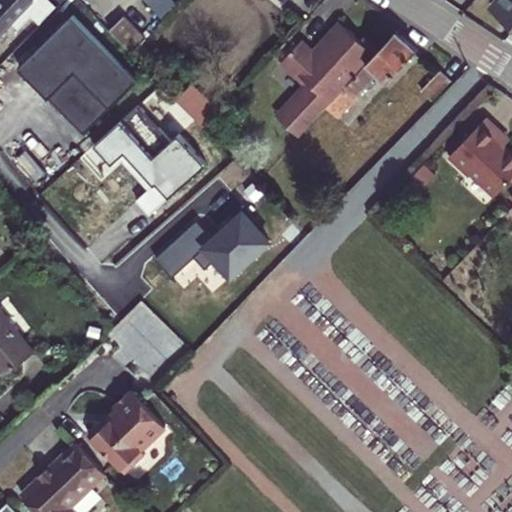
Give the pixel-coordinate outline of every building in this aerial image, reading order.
[(34,0),(0,0),(0,34),(12,23),(19,30),(32,16),(40,24),(57,6),(50,0),(46,0),(44,2),(41,0),(39,0),(37,3),(34,0)] [(153,0),(164,12),(178,0),(153,0)] [(511,0),(499,0),(493,7),(511,24),(511,0)] [(73,15),(20,68),(66,115),(70,112),(75,117),(72,120),(84,134),(138,81),(73,15)] [(133,53),(147,39),(124,16),(110,30),(133,53)] [(320,52),(314,53),(302,41),(284,61),(297,73),(300,73),(308,80),(311,83),(299,96),(301,98),(282,119),(300,136),(327,107),(379,50),(364,36),(361,40),(343,23),(319,49),(320,52)] [(379,50),(327,107),(337,117),(358,95),(359,95),(379,74),(388,83),(418,50),(397,31),(379,50)] [(452,80),(441,70),(421,91),(432,101),(452,80)] [(276,114),(282,119),(301,98),(299,96),(311,83),(308,80),(276,114)] [(193,83),(178,99),(185,107),(201,91),(193,83)] [(185,107),(206,127),(221,112),(201,91),(185,107)] [(140,103),(96,142),(114,162),(126,151),(156,184),(158,182),(170,197),(207,164),(180,133),(172,140),(140,103)] [(495,195),(511,177),(511,152),(504,145),(495,137),(501,131),(487,117),(449,157),(469,176),(472,173),(495,195)] [(495,137),(504,145),(510,139),(501,131),(495,137)] [(198,219),(156,258),(173,277),(195,257),(206,269),(217,259),(232,275),(270,241),(255,225),(259,221),(247,208),(215,238),(198,219)] [(0,309),(0,367),(6,375),(34,352),(0,309)] [(163,423),(129,385),(111,402),(115,407),(106,415),(101,415),(86,429),(122,468),(142,449),(138,446),(163,423)] [(77,511),(72,506),(106,473),(76,443),(22,494),(38,511),(77,511)] [(17,511),(8,502),(0,508),(0,511),(17,511)]
